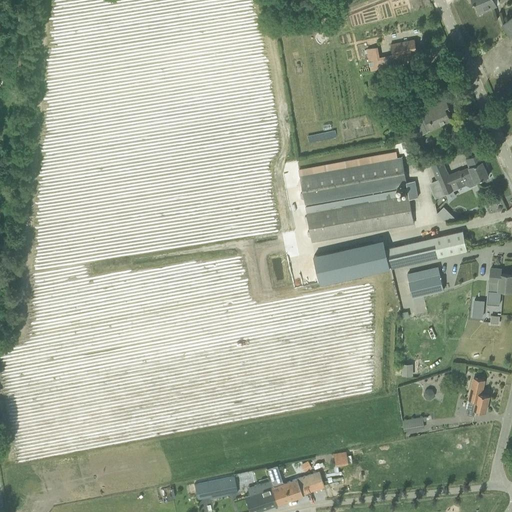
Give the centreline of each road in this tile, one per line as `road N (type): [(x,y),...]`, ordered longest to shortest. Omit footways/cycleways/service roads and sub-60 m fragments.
road 1 (unclassified): [(272,511),(497,485)]
road 2 (tertiary): [(511,165),(439,0)]
